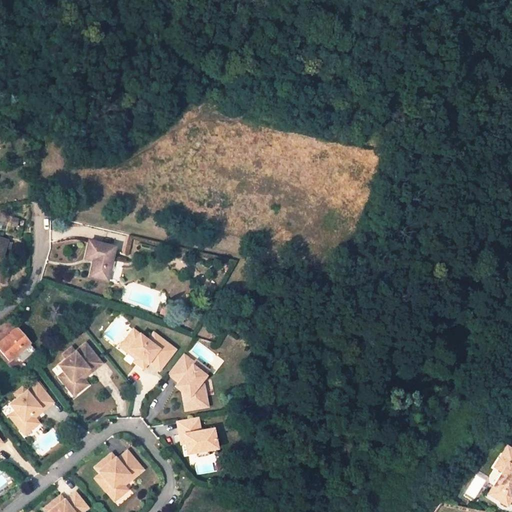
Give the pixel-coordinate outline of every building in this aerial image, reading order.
[(126,235),(121,254),(125,255),(130,235),(126,235)] [(90,277),(107,281),(114,248),(89,242),(85,259),(93,261),(90,277)] [(8,274),(0,271),(0,281),(6,283),(8,274)] [(23,316),(18,310),(11,316),(16,322),(23,316)] [(132,328),(123,339),(129,345),(127,348),(136,355),(134,358),(132,360),(142,368),(147,361),(150,357),(161,365),(174,349),(152,332),(146,339),(132,328)] [(28,343),(16,330),(0,343),(0,350),(9,360),(15,354),(28,343)] [(123,339),(118,346),(134,358),(136,355),(127,348),(129,345),(123,339)] [(22,362),(35,351),(28,343),(15,354),(22,362)] [(57,377),(69,392),(83,381),(79,376),(86,370),(89,373),(100,364),(84,344),(73,353),(70,348),(62,355),(65,359),(57,366),(62,373),(57,377)] [(192,361),(183,354),(167,374),(177,381),(176,382),(184,388),(181,391),(188,395),(190,408),(206,405),(202,383),(199,381),(204,375),(202,373),(206,368),(194,359),(192,361)] [(150,357),(147,361),(157,370),(161,365),(150,357)] [(69,392),(72,396),(86,385),(83,381),(69,392)] [(184,388),(176,382),(174,385),(181,391),(184,388)] [(8,416),(20,431),(34,420),(30,415),(38,409),(40,412),(52,403),(36,383),(25,392),(22,387),(13,394),(17,398),(8,405),(14,412),(8,416)] [(185,409),(190,408),(188,395),(181,391),(185,409)] [(176,421),(178,435),(182,434),(185,453),(194,451),(206,449),(215,448),(211,428),(199,430),(196,417),(176,421)] [(20,431),(23,435),(37,424),(34,420),(20,431)] [(491,496),(507,506),(511,497),(511,450),(506,447),(498,459),(504,463),(499,471),(501,472),(492,487),(496,489),(491,496)] [(94,478),(109,497),(122,486),(118,481),(127,475),(130,479),(141,470),(126,451),(115,460),(114,458),(106,464),(103,460),(94,467),(99,473),(94,478)] [(103,460),(106,464),(114,458),(110,454),(103,460)] [(494,468),(499,471),(504,463),(498,459),(494,468)] [(109,497),(112,501),(125,490),(122,486),(109,497)] [(79,511),(86,507),(73,492),(63,500),(62,499),(54,505),(51,501),(42,508),(45,511),(79,511)] [(51,501),(54,505),(62,499),(59,495),(51,501)]
